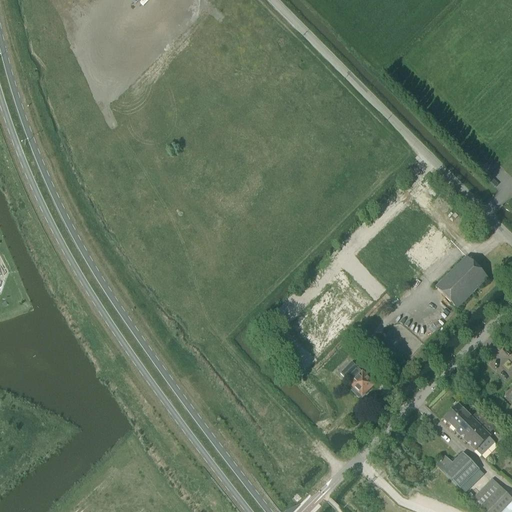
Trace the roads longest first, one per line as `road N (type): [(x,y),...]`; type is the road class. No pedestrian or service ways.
road 1 (tertiary): [(268,511),(160,370),(79,244),(29,136),(0,37)]
road 2 (tertiary): [(0,97),(26,171),(91,296),(249,511)]
road 3 (unclassified): [(511,240),(271,0)]
road 4 (unclassified): [(346,471),(511,306)]
